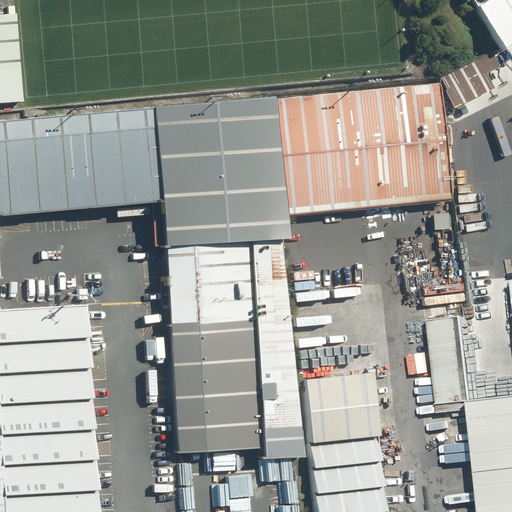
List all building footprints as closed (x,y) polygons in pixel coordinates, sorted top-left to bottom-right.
[(511,0),(478,0),(470,5),(496,51),(511,41),(511,0)] [(11,14),(0,14),(0,103),(17,102),(11,14)] [(501,83),(494,68),(485,73),(477,57),(435,79),(442,91),(437,93),(446,111),(501,83)] [(272,217),(446,200),(435,81),(262,100),(272,217)] [(240,244),(274,241),(272,217),(262,100),(144,110),(152,204),(153,215),(155,250),(240,244)] [(94,116),(100,209),(108,208),(152,204),(144,110),(94,116)] [(52,119),(58,212),(89,210),(100,209),(94,116),(52,119)] [(58,212),(52,119),(6,122),(13,215),(22,215),(58,212)] [(0,216),(4,216),(13,215),(6,122),(0,122),(0,216)] [(245,321),(252,448),(253,461),(267,460),(285,459),(296,458),(274,241),(240,244),(245,321)] [(240,244),(155,250),(160,320),(161,327),(245,321),(240,244)] [(75,300),(82,300),(82,290),(74,290),(75,300)] [(77,359),(74,310),(0,314),(0,374),(77,370),(77,359)] [(459,319),(423,322),(430,401),(466,398),(459,319)] [(245,321),(161,327),(168,455),(187,453),(202,452),(220,451),(252,448),(245,321)] [(78,377),(77,370),(0,374),(0,435),(81,430),(78,377)] [(369,376),(295,382),(300,445),(374,439),(369,376)] [(511,511),(511,397),(470,403),(480,511),(511,511)] [(83,453),(81,430),(0,435),(0,500),(86,495),(83,453)] [(374,439),(300,445),(305,511),(383,511),(378,438),(374,439)] [(87,511),(86,495),(0,500),(0,511),(87,511)]
